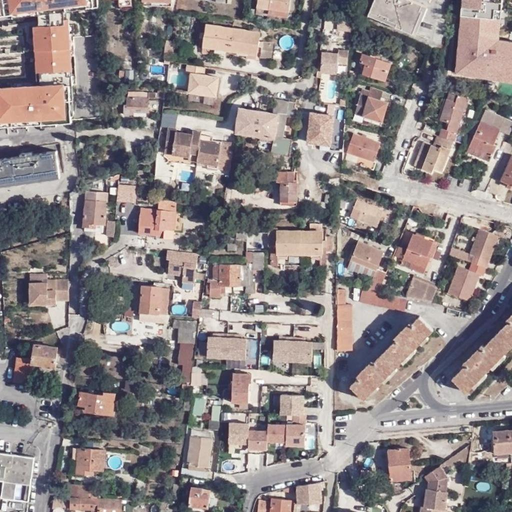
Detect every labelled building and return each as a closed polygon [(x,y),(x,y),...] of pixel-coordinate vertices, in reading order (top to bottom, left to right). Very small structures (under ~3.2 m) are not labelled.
[(98,0),(5,0),(7,15),(39,12),(54,11),(66,10),(100,7),(98,0)] [(288,9),(289,0),(256,0),(256,4),(288,9)] [(419,32),(429,4),(418,0),(379,0),(374,13),(402,23),(401,26),(419,32)] [(462,0),(461,14),(502,18),(503,0),(462,0)] [(433,6),(429,4),(419,32),(423,34),(433,6)] [(54,11),(39,12),(40,22),(40,24),(34,25),(38,83),(0,84),(0,123),(58,122),(73,122),(72,73),(70,17),(66,17),(66,10),(54,11)] [(373,16),(401,26),(402,23),(374,13),(373,16)] [(502,18),(461,14),(456,72),(511,80),(511,40),(499,38),(502,18)] [(350,40),(350,21),(328,21),(328,41),(350,40)] [(214,46),(248,50),(259,52),(262,30),(207,23),(204,44),(214,46)] [(273,43),(261,42),(259,56),(272,57),(273,43)] [(349,66),(349,49),(337,49),(337,54),(321,53),(320,70),(316,69),(315,78),(321,79),(322,74),(337,76),(337,65),(349,66)] [(390,63),(363,55),(361,62),(359,62),(356,72),(385,81),(390,63)] [(209,65),(190,62),(189,70),(194,71),(191,91),(220,95),(223,74),(208,72),(209,65)] [(166,99),(168,87),(160,86),(159,93),(130,93),(129,106),(127,106),(126,115),(136,115),(136,109),(149,110),(150,99),(166,99)] [(380,90),(367,86),(365,91),(366,92),(365,97),(376,101),(380,90)] [(447,93),(445,100),(454,102),(455,94),(447,93)] [(365,97),(356,94),(355,94),(349,113),(377,122),(384,103),(376,101),(365,97)] [(453,140),(453,141),(465,97),(455,94),(454,102),(445,100),(440,121),(448,123),(446,130),(441,129),(440,135),(453,140)] [(275,100),(273,113),(278,114),(295,117),(297,109),(295,109),(297,104),(275,100)] [(225,123),(237,125),(240,109),(230,107),(228,122),(225,121),(225,123)] [(256,111),(240,109),(237,125),(237,126),(237,133),(273,138),(275,139),(278,114),(273,113),(270,113),(256,111)] [(469,147),(493,156),(497,146),(494,144),(499,131),(508,134),(511,123),(511,122),(483,111),(469,147)] [(343,116),(309,112),(305,146),(342,150),(343,116)] [(237,126),(237,125),(225,123),(224,131),(237,133),(237,126)] [(178,132),(170,131),(166,158),(191,161),(192,154),(200,155),(198,167),(220,170),(223,147),(201,144),(203,135),(195,134),(194,137),(178,135),(178,132)] [(380,143),(353,134),(346,153),(362,159),(359,166),(372,171),(375,163),(374,163),(380,143)] [(443,172),(453,141),(453,140),(440,135),(439,136),(438,136),(433,146),(432,145),(428,156),(425,155),(421,169),(433,173),(435,170),(443,172)] [(292,141),(275,139),(273,138),(272,147),(272,148),(271,155),(290,157),(291,151),(292,141)] [(414,166),(421,169),(425,155),(428,156),(432,145),(423,142),(414,166)] [(490,163),(493,156),(469,147),(467,154),(490,163)] [(0,186),(61,176),(58,154),(35,157),(33,158),(32,155),(24,156),(25,159),(22,159),(0,162),(0,186)] [(62,180),(61,176),(0,186),(0,190),(39,184),(62,180)] [(289,207),(291,183),(277,182),(275,205),(289,207)] [(137,187),(122,185),(120,201),(135,203),(137,187)] [(96,229),(97,224),(106,225),(109,196),(88,195),(84,228),(96,229)] [(165,231),(164,239),(174,240),(179,204),(160,201),(158,210),(143,209),(139,233),(156,235),(157,230),(165,231)] [(375,221),(378,213),(355,204),(352,213),(358,215),(355,223),(375,231),(379,222),(375,221)] [(349,221),(355,223),(358,215),(352,213),(349,221)] [(117,222),(109,221),(107,236),(115,237),(117,222)] [(466,253),(477,228),(473,226),(462,252),(448,246),(446,253),(468,263),(471,255),(466,253)] [(277,254),(300,255),(300,234),(278,233),(277,228),(270,228),(269,247),(271,248),(277,247),(277,254)] [(471,255),(468,263),(483,269),(496,236),(477,228),(466,253),(471,255)] [(156,238),(164,239),(165,231),(157,230),(156,235),(156,238)] [(300,234),(300,255),(322,256),(323,235),(300,234)] [(402,262),(425,270),(429,259),(426,258),(431,244),(410,237),(402,262)] [(375,271),(376,271),(382,253),(356,244),(350,262),(375,271)] [(197,256),(167,252),(166,261),(170,261),(168,275),(179,276),(180,273),(183,274),(183,276),(182,282),(194,283),(197,256)] [(248,267),(234,266),(234,277),(232,277),(231,287),(243,288),(243,275),(254,275),(264,276),(264,257),(248,257),(248,267)] [(373,278),(375,271),(350,262),(347,269),(373,278)] [(423,276),(425,270),(402,262),(400,267),(423,276)] [(483,269),(468,263),(465,269),(476,273),(476,274),(480,276),(483,269)] [(221,287),(231,287),(232,277),(234,277),(234,266),(215,265),(214,279),(208,279),(208,283),(211,283),(210,297),(221,298),(221,287)] [(476,273),(465,269),(455,265),(444,291),(465,300),(476,274),(476,273)] [(373,278),(369,289),(380,291),(386,275),(376,271),(375,271),(373,278)] [(32,274),(32,282),(49,282),(49,280),(49,274),(32,274)] [(243,275),(243,288),(246,288),(246,294),(255,294),(256,283),(253,282),(254,275),(243,275)] [(406,297),(416,299),(423,284),(409,278),(402,296),(406,297)] [(32,282),(32,305),(58,304),(58,301),(70,301),(70,280),(49,280),(49,282),(32,282)] [(432,287),(423,284),(416,299),(426,301),(432,287)] [(166,324),(169,289),(142,287),(139,322),(166,324)] [(380,291),(369,289),(362,287),(359,302),(390,308),(393,294),(380,291)] [(344,291),(336,291),(336,318),(337,318),(350,318),(350,352),(353,352),(352,307),(344,306),(344,291)] [(403,313),(406,297),(402,296),(393,294),(390,308),(359,302),(359,303),(403,313)] [(200,318),(202,300),(193,299),(192,317),(200,318)] [(372,363),(350,385),(363,398),(433,328),(420,315),(398,337),(372,363)] [(350,318),(337,318),(337,351),(350,352),(350,318)] [(511,318),(477,354),(453,379),(466,392),(511,345),(511,318)] [(197,330),(198,323),(174,320),(173,328),(179,328),(175,365),(191,366),(196,330),(197,330)] [(213,338),(209,337),(208,359),(246,360),(248,339),(243,339),(243,336),(214,334),(213,338)] [(274,341),(274,361),(313,363),(313,343),(306,342),(306,339),(279,337),(279,341),(274,341)] [(57,348),(34,344),(31,360),(16,358),(13,383),(28,385),(31,364),(54,368),(57,348)] [(197,360),(195,372),(201,374),(204,361),(197,360)] [(235,374),(234,384),(250,384),(253,384),(253,375),(235,374)] [(139,397),(140,383),(126,382),(124,396),(139,397)] [(249,405),(250,384),(234,384),(234,404),(249,405)] [(85,411),(111,414),(114,393),(103,391),(102,394),(87,393),(87,396),(79,395),(77,405),(85,406),(85,411)] [(192,413),(203,415),(206,398),(195,396),(192,413)] [(292,417),(306,417),(306,407),(303,407),(303,397),(279,397),(279,416),(292,417)] [(210,418),(219,419),(221,404),(212,403),(210,418)] [(306,426),(306,417),(292,417),(292,425),(285,425),(285,444),(285,449),(304,449),(305,426),(306,426)] [(208,428),(219,428),(219,420),(208,420),(208,428)] [(248,431),(249,424),(227,424),(226,446),(248,446),(248,431)] [(267,425),(267,431),(267,444),(285,444),(285,425),(267,425)] [(495,443),(491,443),(492,454),(511,451),(511,429),(494,431),(495,443)] [(210,439),(208,438),(209,433),(195,431),(194,437),(189,436),(186,464),(186,470),(206,472),(207,467),(210,439)] [(267,431),(248,431),(248,446),(248,453),(267,453),(267,444),(267,431)] [(103,471),(105,450),(76,448),(75,475),(92,475),(93,470),(103,471)] [(408,448),(388,450),(391,480),(411,478),(408,448)] [(29,498),(35,454),(26,453),(0,449),(0,477),(4,478),(2,495),(29,498)] [(421,506),(420,511),(441,511),(442,509),(444,509),(448,476),(440,465),(424,475),(427,480),(424,498),(423,507),(421,506)] [(322,482),(298,486),(300,505),(322,502),(322,482)] [(67,484),(66,497),(73,498),(89,499),(90,485),(67,484)] [(479,501),(479,488),(466,487),(466,501),(479,501)] [(209,508),(211,491),(191,488),(189,505),(209,508)] [(66,497),(53,497),(52,507),(71,508),(73,498),(66,497)] [(73,498),(71,508),(92,509),(91,511),(122,511),(123,500),(89,499),(73,498)] [(260,501),(258,511),(290,511),(292,500),(273,498),(273,503),(260,501)] [(175,511),(177,504),(127,502),(127,511),(144,511),(175,511)]
